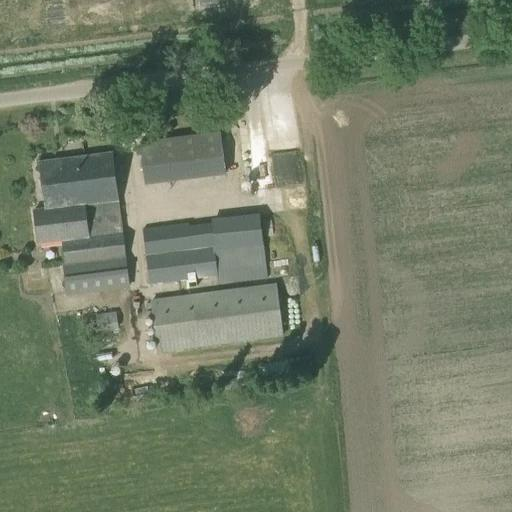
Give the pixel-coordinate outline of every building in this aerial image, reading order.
[(146,185),(225,175),(220,132),(140,142),(146,185)] [(46,211),(119,202),(113,152),(39,161),(45,209),(46,211)] [(46,211),(45,209),(33,210),(37,244),(63,241),(66,266),(64,266),(68,295),(130,287),(119,202),(46,211)] [(268,279),(259,214),(142,229),(149,286),(218,277),(219,285),(268,279)] [(161,353),(284,337),(277,285),(154,301),(161,353)] [(99,333),(118,330),(115,312),(97,315),(99,333)]
